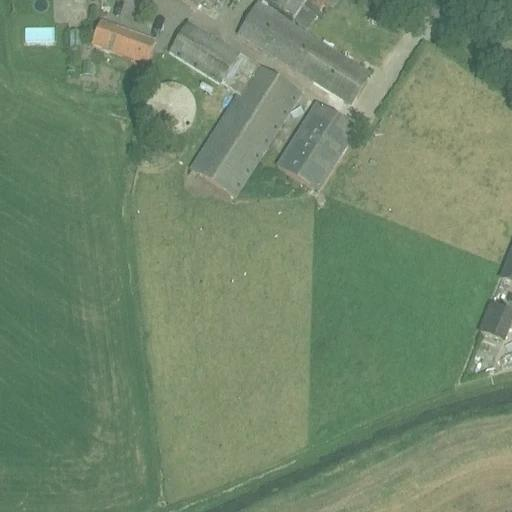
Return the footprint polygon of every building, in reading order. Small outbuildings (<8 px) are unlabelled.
[(180,0),(196,10),(201,0),(180,0)] [(306,31),(327,0),(260,0),(260,1),(306,31)] [(368,75),(259,6),(239,37),(348,107),(368,75)] [(145,67),(154,42),(99,22),(90,47),(145,67)] [(300,96),(187,25),(169,55),(237,98),(191,171),(235,199),(300,96)] [(90,70),(89,91),(132,93),(132,71),(90,70)] [(193,89),(162,89),(162,113),(193,113),(193,89)] [(278,169),(318,195),(358,132),(317,106),(278,169)] [(511,285),(511,253),(501,281),(511,285)] [(502,343),(508,329),(511,318),(511,315),(491,307),(485,320),(480,334),(502,343)]
